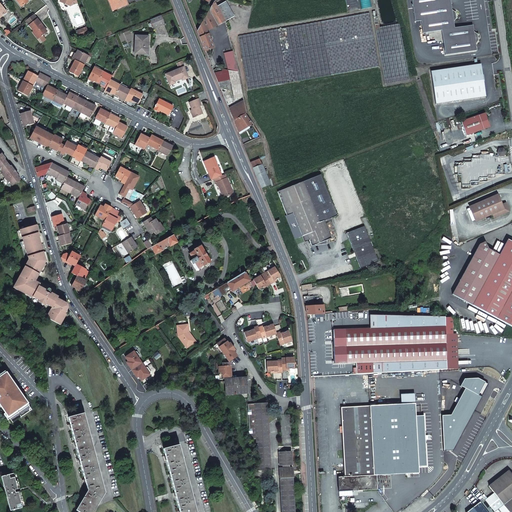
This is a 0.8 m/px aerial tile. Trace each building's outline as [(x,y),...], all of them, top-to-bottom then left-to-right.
[(118,8),(125,5),(127,4),(125,0),(108,0),(113,10),(118,8)] [(411,0),(414,13),(451,3),(450,0),(411,0)] [(217,6),(215,2),(197,31),(205,51),(214,48),(207,31),(226,21),(235,16),(226,1),(217,6)] [(451,3),(414,13),(415,21),(421,21),(423,33),(441,30),(445,55),(477,50),(476,44),(478,40),(478,34),(474,31),(473,25),(454,28),(454,22),(456,18),(456,12),(452,9),(451,3)] [(369,13),(239,36),(248,90),(379,67),(369,13)] [(38,19),(34,15),(26,21),(29,25),(38,19)] [(160,15),(151,19),(154,27),(164,23),(160,15)] [(385,81),(385,84),(409,79),(408,74),(399,24),(379,27),(377,16),(373,17),(385,81)] [(47,31),(38,19),(29,25),(34,32),(39,38),(42,36),(43,35),(47,31)] [(149,36),(136,35),(135,54),(145,54),(146,47),(148,47),(149,36)] [(84,64),(89,55),(78,50),(76,53),(75,56),(73,59),(76,60),(84,64)] [(224,53),(228,70),(238,72),(233,51),(224,53)] [(78,76),(84,64),(76,60),(69,72),(78,76)] [(190,78),(183,60),(177,63),(179,69),(184,67),(188,78),(190,78)] [(433,71),(438,102),(486,95),(482,64),(433,71)] [(98,83),(104,71),(95,67),(89,78),(98,83)] [(184,67),(179,69),(166,74),(170,85),(176,83),(175,81),(182,79),(183,80),(188,78),(184,67)] [(238,72),(228,70),(222,69),(222,71),(214,73),(218,82),(230,79),(234,98),(243,96),(242,91),(238,72)] [(28,71),(23,80),(33,86),(35,82),(38,76),(28,71)] [(113,76),(104,71),(98,83),(107,87),(111,79),(113,76)] [(47,87),(48,85),(51,79),(40,73),(36,81),(45,86),(47,87)] [(115,95),(121,85),(111,79),(107,87),(105,89),(115,95)] [(33,86),(23,80),(18,91),(28,96),(33,86)] [(53,100),(58,90),(48,85),(47,87),(46,88),(43,95),(53,100)] [(131,90),(121,85),(115,95),(125,100),(131,90)] [(221,88),(229,109),(244,101),(243,97),(234,101),(227,86),(221,88)] [(143,94),(132,88),(131,90),(125,100),(129,102),(131,99),(138,103),(143,94)] [(63,105),(64,103),(68,95),(58,90),(53,100),(63,105)] [(73,108),(78,97),(70,92),(68,95),(64,103),(73,108)] [(81,112),(87,101),(78,97),(73,108),(81,112)] [(199,98),(189,102),(192,109),(191,110),(194,118),(204,114),(200,106),(202,106),(199,98)] [(160,99),(154,109),(159,112),(160,111),(168,115),(173,106),(160,99)] [(81,112),(80,116),(85,119),(87,116),(90,117),(96,106),(87,101),(81,112)] [(229,109),(238,132),(252,124),(244,114),(246,113),(244,101),(229,109)] [(105,124),(111,114),(101,108),(95,118),(105,124)] [(21,113),(24,126),(34,124),(30,111),(21,113)] [(461,121),(466,136),(480,131),(480,130),(490,127),(488,122),(487,123),(485,118),(487,118),(485,113),(475,116),(461,121)] [(119,122),(121,119),(111,114),(105,124),(115,129),(119,122)] [(115,129),(113,133),(122,138),(128,127),(119,122),(115,129)] [(30,137),(39,142),(45,131),(44,131),(41,129),(36,126),(30,137)] [(48,147),(48,146),(54,136),(49,133),(45,131),(39,142),(48,147)] [(144,149),(147,144),(150,138),(141,134),(135,145),(144,149)] [(60,150),(63,144),(61,144),(63,140),(59,138),(54,135),(54,136),(48,146),(57,151),(58,150),(60,150)] [(159,150),(163,141),(152,135),(150,138),(147,144),(159,150)] [(66,152),(72,156),(77,146),(67,141),(64,145),(63,144),(60,150),(61,151),(61,152),(64,154),(66,152)] [(158,151),(168,156),(173,146),(163,141),(159,150),(158,151)] [(72,156),(81,161),(86,151),(87,150),(78,145),(77,146),(72,156)] [(500,156),(504,156),(506,152),(503,148),(499,149),(497,153),(500,156)] [(81,161),(95,168),(100,158),(86,151),(81,161)] [(100,158),(95,168),(98,170),(100,168),(107,171),(112,162),(101,156),(100,158)] [(0,168),(3,172),(2,173),(8,182),(10,181),(13,185),(18,181),(16,178),(18,177),(19,176),(19,175),(18,175),(18,174),(17,174),(16,174),(14,176),(10,170),(12,168),(12,167),(12,166),(11,166),(10,166),(8,167),(3,161),(5,159),(6,158),(5,158),(5,157),(4,157),(3,157),(1,158),(0,157),(0,168)] [(207,170),(212,180),(214,179),(222,176),(214,158),(205,162),(209,170),(207,170)] [(251,162),(261,188),(269,185),(270,184),(259,159),(251,162)] [(52,163),(35,168),(38,177),(46,174),(47,173),(52,163)] [(61,168),(52,163),(47,173),(56,177),(61,168)] [(121,182),(124,184),(131,172),(120,167),(115,176),(122,180),(121,182)] [(61,168),(56,177),(57,178),(56,179),(64,183),(67,177),(70,173),(61,168)] [(234,193),(225,174),(222,176),(214,179),(216,183),(217,183),(221,191),(222,190),(225,197),(234,193)] [(310,240),(312,246),(315,244),(319,243),(327,240),(331,238),(324,221),(337,215),(320,174),(278,191),(285,209),(291,207),(293,213),(302,236),(307,234),(310,240)] [(76,182),(67,177),(64,183),(61,189),(70,193),(76,182)] [(85,187),(76,182),(70,193),(79,198),(82,192),(85,187)] [(82,192),(79,198),(75,205),(85,210),(91,200),(85,197),(86,194),(82,192)] [(469,207),(476,221),(492,214),(494,217),(506,212),(508,207),(506,203),(502,204),(497,195),(469,207)] [(134,216),(144,210),(139,202),(129,208),(134,216)] [(95,215),(105,221),(112,208),(108,205),(106,208),(104,207),(101,205),(95,215)] [(105,221),(102,226),(112,231),(116,223),(118,220),(116,218),(117,215),(119,212),(112,208),(105,221)] [(146,213),(144,210),(134,216),(136,219),(146,213)] [(51,217),(54,227),(65,224),(62,214),(51,217)] [(124,230),(126,228),(131,225),(127,218),(119,223),(124,230)] [(153,221),(150,218),(143,223),(150,235),(154,232),(161,228),(156,219),(153,221)] [(70,233),(67,224),(65,224),(54,227),(55,231),(58,230),(60,236),(69,233),(70,233)] [(55,294),(56,291),(39,282),(40,279),(37,278),(41,271),(43,273),(47,265),(45,264),(46,262),(49,261),(38,225),(17,231),(26,260),(24,262),(27,264),(24,270),(23,272),(18,280),(19,281),(14,290),(31,300),(31,301),(37,304),(39,301),(45,304),(43,308),(50,311),(46,317),(59,324),(63,317),(62,317),(67,308),(65,305),(56,300),(59,296),(55,294)] [(364,226),(347,233),(354,251),(357,252),(356,256),(360,268),(378,261),(364,226)] [(69,233),(60,236),(58,237),(60,246),(71,243),(69,233)] [(177,242),(173,235),(152,247),(156,254),(163,250),(162,249),(170,245),(170,246),(177,242)] [(138,247),(133,240),(131,237),(122,243),(128,253),(138,247)] [(453,295),(473,305),(511,325),(511,241),(508,239),(500,255),(488,249),(485,242),(479,244),(453,295)] [(195,251),(190,254),(193,259),(191,261),(193,264),(195,263),(199,268),(204,265),(204,266),(206,265),(206,266),(208,266),(210,265),(210,264),(209,263),(210,262),(201,246),(195,250),(195,251)] [(66,261),(75,266),(76,264),(82,253),(73,248),(69,255),(66,261)] [(65,262),(66,261),(69,255),(66,253),(62,254),(61,257),(62,261),(65,262)] [(75,266),(71,273),(77,276),(81,278),(82,277),(86,270),(76,264),(75,266)] [(265,272),(264,273),(270,284),(274,282),(273,280),(280,276),(275,267),(265,272)] [(232,280),(213,291),(216,296),(220,293),(222,296),(232,290),(233,291),(250,281),(245,272),(232,280)] [(264,273),(253,280),(259,289),(266,285),(266,286),(270,284),(264,273)] [(80,291),(86,281),(81,278),(77,276),(71,286),(80,291)] [(39,282),(56,291),(57,290),(41,282),(42,280),(40,279),(39,282)] [(305,306),(307,315),(324,314),(323,305),(305,306)] [(384,362),(384,372),(447,369),(445,317),(376,315),(376,329),(370,329),(333,330),(334,363),(371,362),(384,362)] [(188,324),(177,325),(178,336),(187,348),(196,341),(189,332),(188,332),(187,330),(189,330),(188,324)] [(266,325),(258,327),(262,337),(262,338),(276,334),(276,333),(273,324),(270,325),(267,326),(266,325)] [(250,330),(244,332),(247,342),(262,337),(258,327),(258,326),(250,329),(250,330)] [(280,332),(276,333),(276,334),(280,345),(292,341),(288,331),(284,332),(281,333),(280,332)] [(229,344),(225,339),(217,344),(229,362),(230,362),(237,357),(234,351),(229,344)] [(282,363),(282,372),(286,372),(286,370),(290,370),(295,370),(294,359),(282,360),(282,363)] [(384,362),(371,362),(372,373),(384,372),(384,362)] [(282,372),(282,363),(267,363),(267,373),(270,373),(273,373),(273,374),(282,374),(282,372)] [(219,367),(219,369),(219,380),(225,380),(231,379),(230,366),(219,367)] [(30,409),(4,370),(0,372),(0,404),(11,421),(30,409)] [(231,379),(225,380),(226,394),(248,392),(246,378),(231,379)] [(270,470),(266,403),(255,404),(248,404),(250,439),(257,438),(259,470),(270,470)] [(338,477),(339,491),(377,489),(376,475),(419,473),(419,467),(427,466),(424,415),(416,416),(415,403),(341,407),(345,477),(338,477)] [(68,417),(70,425),(71,429),(75,443),(76,447),(80,462),(81,465),(85,480),(86,483),(88,491),(84,497),(82,500),(76,511),(78,511),(93,511),(105,493),(84,413),(68,417)] [(171,478),(175,493),(176,496),(180,511),(196,511),(179,445),(163,449),(165,456),(166,460),(170,475),(171,478)] [(279,469),(280,478),(281,478),(282,511),(293,511),(292,468),(290,468),(290,465),(292,465),(291,451),(279,452),(280,466),(284,465),(284,468),(279,469)] [(494,511),(511,497),(511,474),(508,470),(489,486),(494,493),(485,500),(494,511)] [(1,476),(10,511),(22,508),(20,500),(21,500),(20,496),(19,496),(16,485),(17,485),(16,481),(15,481),(13,473),(1,476)] [(511,511),(511,497),(494,511),(511,511)] [(486,511),(479,502),(466,511),(486,511)]
